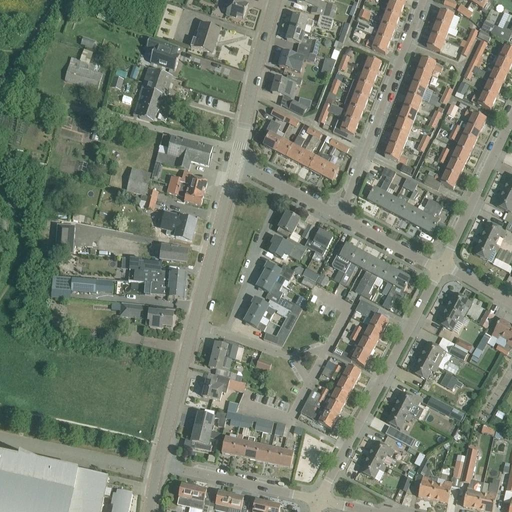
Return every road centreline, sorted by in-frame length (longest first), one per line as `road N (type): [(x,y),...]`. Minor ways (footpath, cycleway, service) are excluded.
road 1 (residential): [(318,500),(436,268)]
road 2 (residential): [(239,148),(0,90)]
road 3 (residential): [(340,219),(423,0)]
road 4 (residential): [(282,185),(225,334),(193,326)]
road 5 (tertiary): [(193,326),(236,162)]
road 6 (residential): [(318,500),(159,464)]
road 7 (residential): [(444,265),(511,119)]
road 8 (tertiary): [(239,148),(276,0)]
road 9 (tertiary): [(159,464),(193,326)]
